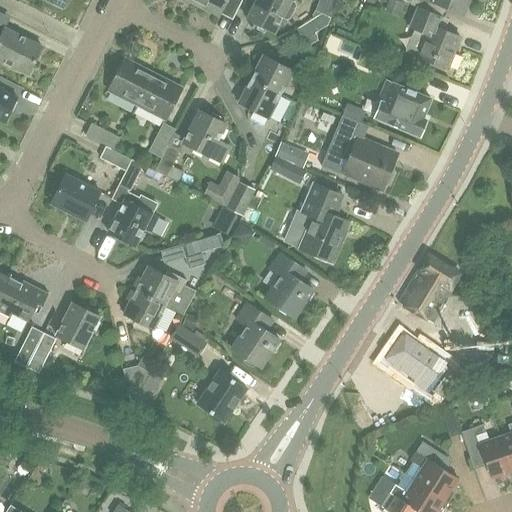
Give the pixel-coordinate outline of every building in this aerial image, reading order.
[(66,0),(46,0),(63,8),(66,0)] [(242,0),(191,0),(191,1),(219,16),(226,0),(232,0),(241,4),(242,0)] [(256,0),(247,20),(274,34),(282,18),(286,20),(290,19),(297,6),(296,4),(288,0),(256,0)] [(432,0),(431,2),(465,16),(470,0),(432,0)] [(428,36),(419,57),(448,69),(461,38),(437,28),(442,17),(419,8),(410,28),(428,36)] [(322,14),(297,29),(308,47),(318,41),(317,36),(316,33),(329,26),(332,18),(322,14)] [(0,61),(28,75),(42,48),(0,26),(0,61)] [(251,80),(281,96),(294,72),(263,56),(251,80)] [(108,90),(138,106),(153,74),(124,59),(108,90)] [(182,89),(153,74),(138,106),(166,120),(182,89)] [(269,119),(281,96),(251,80),(239,104),(269,119)] [(423,119),(430,103),(386,85),(377,106),(380,107),(375,119),(420,137),(427,121),(423,119)] [(17,97),(0,89),(0,120),(4,123),(17,97)] [(231,148),(219,142),(227,125),(200,111),(183,144),(223,164),(231,148)] [(344,175),(382,191),(384,186),(389,185),(394,175),(391,170),(398,154),(364,140),(369,127),(343,116),(328,152),(349,161),(344,175)] [(106,146),(115,151),(121,138),(92,123),(85,135),(106,146)] [(150,151),(162,158),(168,145),(176,129),(164,123),(150,151)] [(168,145),(162,158),(155,170),(167,176),(173,166),(180,152),(168,145)] [(100,158),(126,171),(133,159),(115,151),(106,146),(100,158)] [(275,157),(270,169),(286,176),(291,164),(275,157)] [(133,159),(126,171),(119,185),(131,191),(144,165),(133,159)] [(173,166),(167,176),(177,182),(183,171),(173,166)] [(86,222),(101,193),(66,175),(51,204),(86,222)] [(240,183),(227,208),(243,216),(257,191),(240,183)] [(314,218),(301,250),(332,263),(348,225),(334,219),(343,199),(314,187),(303,213),(314,218)] [(152,233),(159,218),(153,215),(158,204),(141,195),(139,198),(129,193),(109,233),(136,247),(145,229),(152,233)] [(186,258),(224,247),(221,234),(182,246),(186,258)] [(300,282),(306,272),(280,254),(269,270),(281,277),(266,298),(295,318),(313,291),(300,282)] [(427,325),(441,333),(447,322),(445,321),(454,305),(456,307),(462,296),(460,295),(471,277),(434,256),(423,275),(425,276),(404,311),(416,318),(417,316),(428,323),(427,325)] [(0,299),(11,278),(0,272),(0,269),(0,268),(0,299)] [(197,292),(185,286),(188,282),(167,271),(165,276),(149,268),(137,291),(167,307),(184,316),(197,292)] [(11,278),(0,299),(0,311),(11,317),(12,314),(27,322),(36,303),(41,306),(48,293),(24,281),(23,284),(11,278)] [(167,307),(137,291),(124,315),(155,330),(167,307)] [(56,336),(84,350),(101,318),(73,304),(56,336)] [(247,328),(232,349),(261,368),(280,340),(267,331),(273,321),(248,304),(237,321),(247,328)] [(206,343),(180,325),(171,338),(198,356),(206,343)] [(44,333),(32,327),(14,361),(27,368),(44,333)] [(44,333),(27,368),(39,374),(56,339),(44,333)] [(447,367),(402,335),(386,358),(417,381),(416,382),(429,392),(447,367)] [(132,405),(133,405),(150,374),(138,366),(124,370),(132,405)] [(247,390),(221,371),(198,404),(224,423),(247,390)] [(161,380),(151,374),(139,394),(149,400),(161,380)] [(511,433),(501,437),(511,470),(511,424),(509,425),(511,433)] [(491,479),(511,471),(511,470),(501,437),(489,441),(484,425),(462,433),(469,452),(481,448),(491,479)] [(412,462),(405,474),(415,481),(449,503),(454,495),(456,490),(457,485),(456,483),(458,479),(441,468),(447,458),(423,442),(411,461),(412,462)] [(396,485),(381,508),(388,511),(442,511),(444,510),(449,503),(415,481),(405,474),(397,486),(396,485)]
